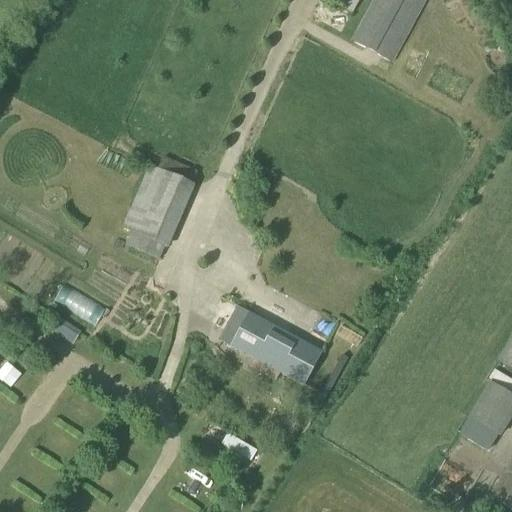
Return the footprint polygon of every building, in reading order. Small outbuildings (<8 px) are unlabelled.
[(323,0),(351,14),(358,0),(323,0)] [(391,65),(426,0),(372,0),(350,42),(391,65)] [(196,174),(162,158),(156,171),(148,168),(146,172),(142,170),(140,174),(145,177),(125,222),(121,220),(120,224),(124,226),(122,230),(166,249),(194,187),(190,185),(196,174)] [(387,298),(399,267),(388,263),(376,294),(387,298)] [(302,386),(319,355),(249,316),(232,348),(302,386)] [(511,371),(511,337),(497,362),(511,371)] [(499,438),(511,417),(511,397),(488,383),(466,418),(499,438)] [(511,511),(511,457),(488,497),(511,511)] [(180,466),(173,483),(199,494),(206,477),(180,466)] [(77,511),(91,511),(99,501),(80,490),(70,507),(77,511)]
